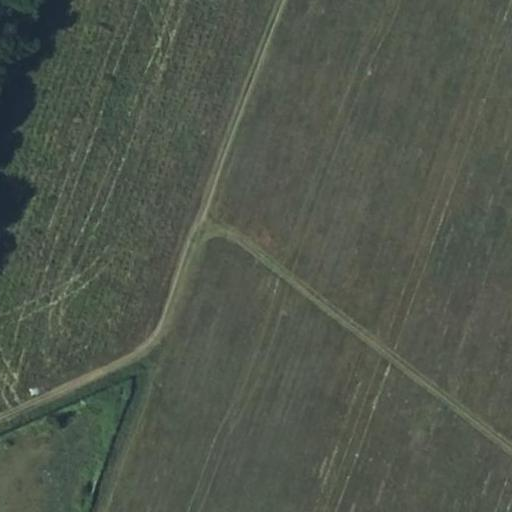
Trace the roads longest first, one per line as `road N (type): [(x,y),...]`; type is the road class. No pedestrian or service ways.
road 1 (track): [(198,218),(249,247),(511,450)]
road 2 (track): [(281,0),(198,218)]
road 3 (track): [(102,511),(161,337)]
road 4 (track): [(161,337),(0,417)]
road 5 (track): [(161,337),(198,218)]
